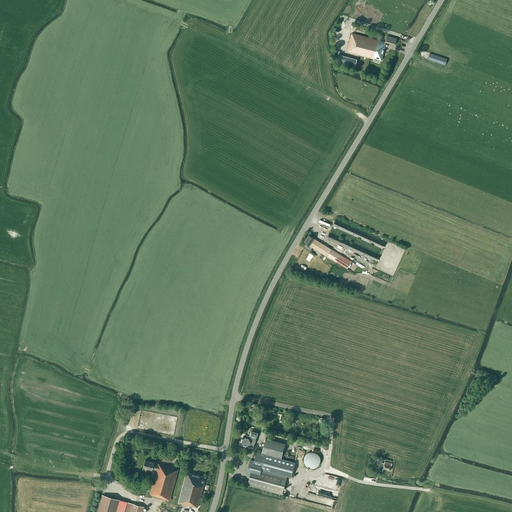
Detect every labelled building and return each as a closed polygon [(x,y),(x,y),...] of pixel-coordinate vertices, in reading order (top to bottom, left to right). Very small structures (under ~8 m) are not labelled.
[(351,33),(346,52),(374,59),(374,58),(381,60),(385,47),(384,47),(385,42),(395,45),(396,39),(387,36),(385,42),(351,33)] [(447,59),(430,53),(428,59),(445,65),(447,59)] [(337,63),(348,67),(351,59),(339,55),(337,63)] [(384,243),(335,220),(332,226),(382,248),(384,243)] [(378,255),(329,233),(327,239),(376,261),(378,255)] [(309,246),(346,268),(347,269),(351,262),(314,238),(309,235),(304,242),(309,246)] [(253,448),(256,438),(258,433),(251,431),(249,435),(247,435),(246,437),(243,436),(241,444),(251,447),(253,448)] [(254,461),(250,460),(246,474),(250,475),(247,485),(282,495),(286,478),(285,478),(286,476),(291,477),(295,463),(281,459),(285,444),(265,438),(261,453),(256,452),(254,461)] [(318,467),(319,466),(320,466),(321,465),(322,464),(322,463),(322,462),(323,461),(323,460),(323,459),(323,458),(322,457),(322,456),(322,455),(321,454),(320,454),(320,453),(319,452),(318,452),(317,452),(316,451),(315,451),(314,451),(313,452),(312,452),(311,452),(310,453),(309,453),(308,454),(308,455),(307,456),(307,457),(307,458),(306,459),(306,460),(307,461),(307,462),(307,463),(308,464),(308,465),(309,465),(310,466),(311,467),(312,467),(314,468),(315,468),(316,468),(317,467),(318,467)] [(149,494),(156,495),(155,496),(169,500),(178,469),(158,463),(158,465),(154,464),(154,463),(145,460),(143,467),(152,469),(153,469),(156,470),(154,479),(153,479),(149,494)] [(383,469),(390,470),(392,463),(384,462),(384,463),(381,462),(379,470),(382,471),(383,469)] [(186,472),(177,506),(180,506),(181,504),(192,507),(193,506),(197,507),(205,477),(186,472)] [(102,495),(97,511),(116,511),(120,500),(102,495)] [(142,511),(144,507),(126,502),(123,511),(142,511)]
